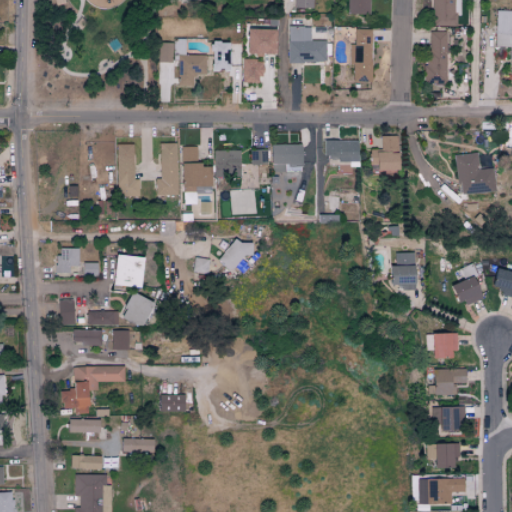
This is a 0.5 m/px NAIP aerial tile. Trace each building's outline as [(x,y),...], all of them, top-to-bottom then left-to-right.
[(293,0),(293,7),(313,8),(313,0),(293,0)] [(346,0),(346,14),(368,15),(368,0),(346,0)] [(431,0),(431,26),(455,26),(454,0),(431,0)] [(511,11),(495,11),(494,47),(508,47),(508,60),(511,60),(511,38),(510,39),(511,11)] [(287,63),(325,63),(325,41),(302,40),(302,26),(287,26),(287,63)] [(274,55),(275,30),(246,29),(245,54),(274,55)] [(352,82),(370,82),(371,29),(354,29),(354,44),(348,44),(348,65),(352,65),(352,82)] [(445,31),(426,32),(427,83),(446,83),(445,31)] [(204,55),(183,55),(183,39),(174,39),(175,86),(192,85),(192,75),(204,75),(204,55)] [(210,72),(228,71),(228,42),(210,43),(210,72)] [(171,63),(171,43),(157,43),(157,62),(171,63)] [(260,83),(260,60),(241,60),(241,83),(260,83)] [(379,135),(380,149),(368,149),(368,170),(396,169),(396,135),(379,135)] [(357,140),(323,140),(322,159),(348,159),(348,166),(356,166),(357,140)] [(159,178),(154,178),(154,195),(176,194),(175,142),(158,143),(159,178)] [(132,179),(132,143),(115,144),(116,196),(137,195),(137,179),(132,179)] [(270,144),(271,172),(300,171),(299,144),(270,144)] [(180,147),(182,203),(194,203),(193,192),(210,192),(210,166),(197,166),(196,146),(180,147)] [(265,164),(265,149),(249,149),(249,164),(265,164)] [(239,175),(238,150),(213,150),(213,168),(228,168),(228,175),(239,175)] [(453,154),(454,183),(458,183),(459,193),(492,192),(491,168),(477,169),(476,153),(453,154)] [(317,223),(336,224),(336,215),(318,214),(317,223)] [(242,252),(246,255),(251,247),(232,236),(216,262),(230,271),(242,252)] [(78,248),(56,247),(55,272),(67,273),(67,266),(77,266),(78,248)] [(413,252),(394,252),(394,265),(389,265),(389,288),(413,287),(413,252)] [(111,284),(138,287),(141,256),(114,254),(111,284)] [(207,259),(192,257),(191,271),(206,272),(207,259)] [(96,262),(82,262),(82,277),(96,276),(96,262)] [(511,271),(495,268),(491,286),(500,288),(499,295),(511,297),(511,271)] [(463,300),(464,305),(481,298),(473,276),(449,285),(456,302),(463,300)] [(118,315),(139,326),(151,302),(131,292),(118,315)] [(72,325),(72,299),(57,299),(57,325),(72,325)] [(116,311),(86,311),(85,325),(115,325),(116,311)] [(100,330),(71,329),(71,342),(79,342),(79,346),(100,346),(100,330)] [(127,330),(111,330),(111,349),(127,349),(127,330)] [(455,351),(455,333),(431,333),(430,357),(450,358),(450,350),(455,351)] [(71,367),(72,389),(59,390),(60,408),(73,408),(73,414),(87,414),(86,390),(95,389),(95,381),(122,381),(122,365),(71,367)] [(433,395),(454,394),(454,383),(464,383),(464,368),(432,369),(433,395)] [(158,395),(159,411),(183,411),(182,394),(158,395)] [(462,406),(429,407),(430,425),(439,424),(439,430),(463,429),(462,406)] [(98,432),(98,420),(67,419),(67,432),(98,432)] [(151,439),(120,438),(120,450),(151,451),(151,439)] [(425,459),(433,459),(433,468),(456,467),(455,443),(424,444),(425,459)] [(69,467),(105,469),(105,450),(99,449),(99,456),(69,455),(69,467)] [(104,475),(73,474),(73,496),(78,496),(78,508),(73,507),(72,511),(109,511),(109,486),(104,486),(104,475)] [(462,478),(416,479),(416,504),(449,504),(449,492),(462,491),(462,478)] [(0,511),(9,511),(9,492),(0,491),(0,511)]
